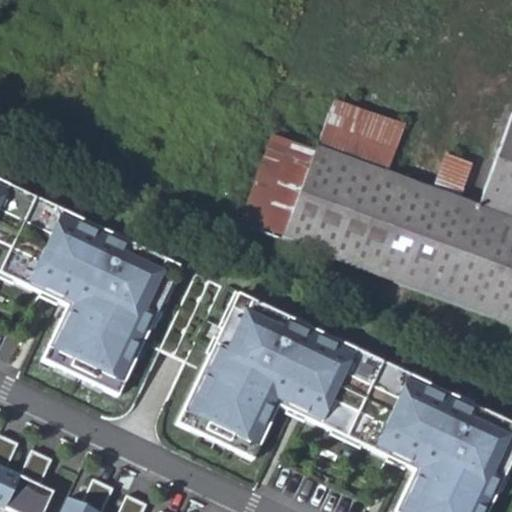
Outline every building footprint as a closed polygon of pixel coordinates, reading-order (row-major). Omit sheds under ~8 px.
[(315,147),(387,173),(405,124),(332,98),(315,147)] [(280,242),(511,326),(511,112),(511,113),(477,206),(458,199),(432,190),(387,173),(315,147),(314,150),(280,242)] [(237,226),(280,242),(314,150),(271,135),(237,226)] [(432,190),(458,199),(471,164),(446,154),(432,190)] [(0,178),(0,226),(19,187),(0,178)] [(69,211),(36,282),(76,300),(47,359),(124,392),(186,266),(69,211)] [(245,300),(188,427),(259,461),(284,409),(332,429),(367,356),(245,300)] [(511,425),(415,380),(382,450),(421,469),(400,511),(493,511),(511,473),(511,425)] [(0,509),(1,510),(16,477),(3,471),(15,445),(0,438),(0,509)] [(49,461),(29,452),(16,477),(1,510),(0,511),(41,511),(50,493),(36,487),(49,461)] [(99,511),(110,490),(90,481),(78,506),(64,500),(58,511),(99,511)] [(141,511),(144,506),(124,497),(116,511),(141,511)]
